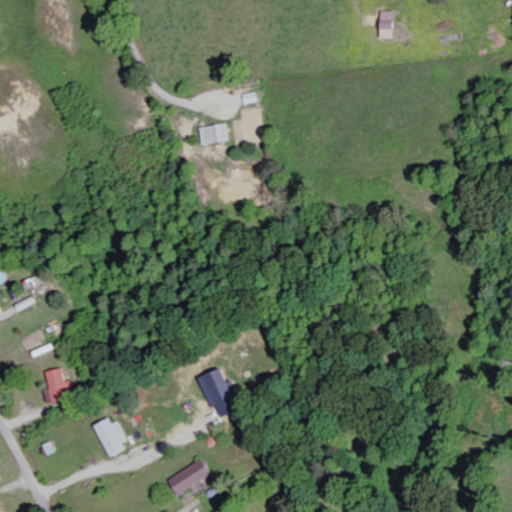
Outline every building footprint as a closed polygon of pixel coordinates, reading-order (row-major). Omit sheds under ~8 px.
[(401,39),(401,11),(387,11),(387,39),(401,39)] [(207,145),(234,142),(233,124),(205,127),(207,145)] [(52,372),(56,389),(49,391),(53,405),(76,399),(68,368),(52,372)] [(246,409),(230,368),(205,378),(217,408),(222,406),(226,417),(246,409)] [(118,424),(116,419),(102,425),(114,457),(134,449),(124,422),(118,424)] [(218,477),(210,461),(175,478),(183,494),(218,477)]
